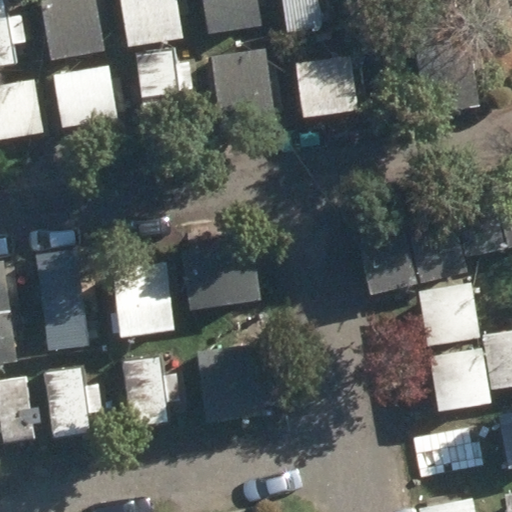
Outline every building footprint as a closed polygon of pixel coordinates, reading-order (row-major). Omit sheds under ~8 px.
[(109,0),(49,0),(59,50),(117,39),(109,0)] [(268,0),(218,0),(221,27),(271,20),(268,0)] [(333,0),(291,0),(294,23),(335,17),(333,0)] [(397,0),(353,0),(355,21),(399,17),(397,0)] [(480,9),(420,14),(427,101),(487,96),(480,9)] [(277,33),(223,37),(229,112),(283,108),(277,33)] [(169,61),(124,66),(132,135),(177,130),(169,61)] [(511,188),(372,220),(386,284),(511,256),(511,188)] [(267,226),(187,235),(195,304),(275,294),(267,226)] [(19,273),(0,275),(0,353),(31,349),(19,273)] [(274,331),(204,342),(216,418),(286,407),(274,331)] [(41,378),(0,383),(0,390),(7,443),(49,438),(41,378)] [(487,409),(414,425),(425,478),(499,462),(487,409)]
